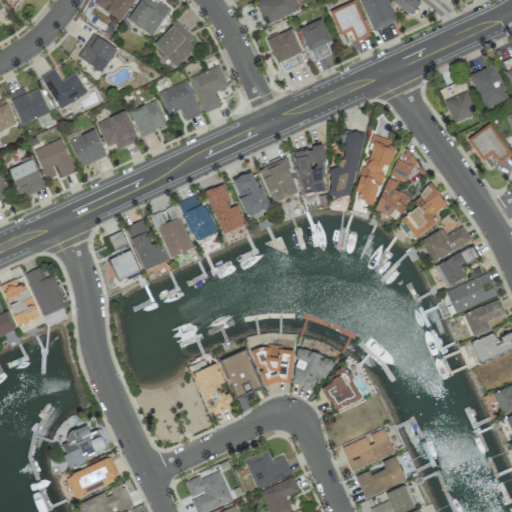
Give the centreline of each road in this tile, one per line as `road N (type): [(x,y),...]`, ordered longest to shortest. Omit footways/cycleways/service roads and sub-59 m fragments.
road 1 (residential): [(385,70),(0,246)]
road 2 (residential): [(61,220),(88,283),(104,373),(167,511)]
road 3 (residential): [(151,476),(295,409),(342,511)]
road 4 (residential): [(385,70),(511,256)]
road 5 (residential): [(511,11),(385,70)]
road 6 (residential): [(209,0),(272,121)]
